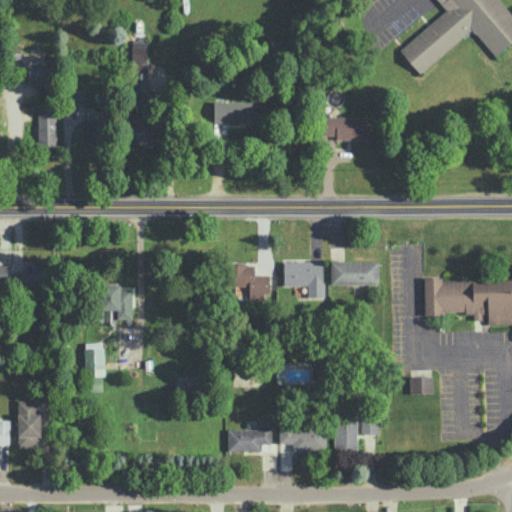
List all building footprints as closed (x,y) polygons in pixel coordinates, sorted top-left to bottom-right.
[(418,73),(472,28),(494,55),(511,40),(511,19),(496,0),(437,0),(445,10),(398,48),(418,73)] [(84,103),(84,89),(69,89),(70,104),(84,103)] [(150,145),(150,97),(135,96),(135,115),(132,115),(131,145),(150,145)] [(255,101),(213,101),(213,121),(255,122),(255,101)] [(366,138),(366,116),(322,116),(322,134),(335,134),(335,138),(366,138)] [(285,261),(286,284),(306,284),(307,296),(323,296),(322,260),(285,261)] [(377,284),(378,261),(330,260),(330,283),(377,284)] [(269,273),(254,274),(254,262),(231,263),(231,286),(248,285),(248,299),(262,299),(262,293),(269,293),(269,273)] [(20,285),(42,285),(43,264),(20,263),(20,285)] [(511,278),(423,278),(424,314),(442,314),(442,311),(473,311),(473,322),(511,322),(511,278)] [(132,319),(131,283),(101,284),(102,320),(132,319)] [(103,390),(102,341),(84,342),(85,391),(103,390)] [(377,433),(378,417),(361,417),(360,433),(377,433)] [(0,444),(9,445),(9,419),(0,419),(0,444)] [(356,419),(334,419),(333,450),(356,450),(356,419)] [(271,443),(270,424),(258,425),(258,428),(227,429),(227,450),(261,450),(261,443),(271,443)] [(325,427),(278,428),(278,442),(292,442),(292,450),(326,449),(325,427)]
